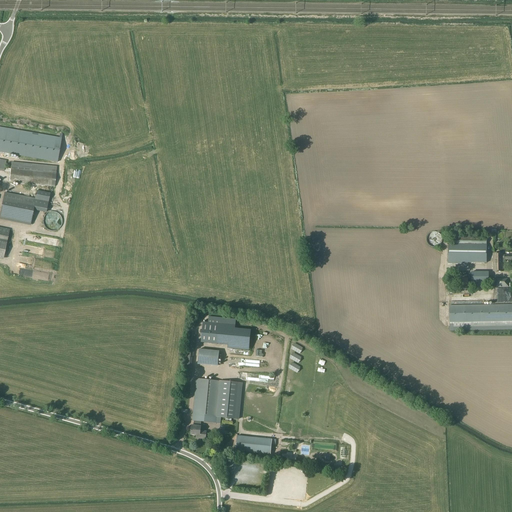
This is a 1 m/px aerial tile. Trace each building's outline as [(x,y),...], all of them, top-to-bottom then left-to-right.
[(0,127),(0,151),(58,161),(62,138),(59,138),(0,127)] [(0,159),(0,171),(4,172),(4,171),(10,172),(9,182),(55,187),(57,166),(11,162),(11,169),(5,168),(6,160),(3,160),(0,159)] [(66,184),(67,180),(58,179),(58,185),(60,185),(60,191),(64,191),(65,184),(66,184)] [(36,190),(34,199),(35,199),(48,202),(50,193),(36,190)] [(0,218),(30,225),(35,199),(34,199),(5,193),(0,214),(0,218)] [(55,218),(56,215),(44,212),(41,227),(56,231),(59,219),(55,218)] [(0,227),(0,255),(4,257),(10,229),(0,227)] [(428,243),(436,240),(433,232),(425,235),(428,243)] [(454,233),(454,244),(448,243),(448,264),(467,264),(467,263),(486,263),(487,234),(454,233)] [(493,253),(493,271),(503,271),(503,260),(504,259),(504,260),(511,259),(511,254),(504,255),(503,255),(503,253),(493,253)] [(471,279),(471,283),(471,287),(489,287),(489,272),(471,272),(471,275),(471,279)] [(471,279),(471,275),(466,275),(466,277),(456,277),(456,283),(471,283),(471,279)] [(497,301),(511,300),(511,291),(507,291),(507,288),(497,288),(497,301)] [(511,304),(449,305),(449,326),(511,325),(511,304)] [(203,322),(201,342),(217,344),(219,323),(235,325),(236,319),(209,316),(208,322),(203,322)] [(245,345),(245,341),(242,341),(242,340),(234,340),(234,335),(243,335),(243,331),(232,331),(232,336),(229,336),(229,342),(233,342),(233,345),(245,345)] [(188,332),(186,358),(184,378),(191,379),(193,358),(194,358),(196,333),(188,332)] [(197,364),(217,366),(219,352),(199,350),(197,364)] [(192,425),(191,435),(200,435),(200,438),(205,439),(206,432),(200,431),(201,426),(200,426),(201,422),(216,423),(217,417),(239,419),(242,383),(196,379),(192,421),(194,421),(194,426),(192,425)] [(235,451),(270,454),(272,440),(237,436),(235,451)]
